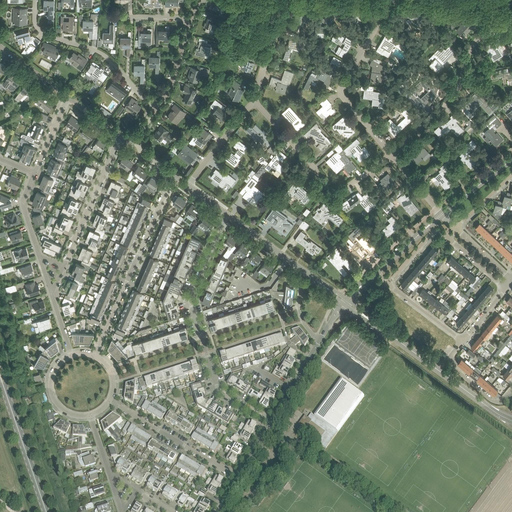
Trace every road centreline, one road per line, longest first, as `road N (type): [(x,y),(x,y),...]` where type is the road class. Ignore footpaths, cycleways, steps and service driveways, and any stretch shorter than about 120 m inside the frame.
road 1 (residential): [(270,422),(218,391),(189,300),(227,214)]
road 2 (tertiary): [(511,421),(345,302)]
road 3 (residential): [(391,155),(451,98),(472,45),(511,2)]
road 4 (residential): [(95,355),(173,175)]
road 5 (residential): [(253,102),(331,191),(391,155)]
road 6 (residential): [(391,155),(340,88),(391,0)]
road 7 (residential): [(156,107),(106,56),(39,29),(35,0)]
road 8 (residential): [(441,232),(433,230),(388,283),(462,341)]
road 9 (residential): [(237,477),(109,400)]
road 10 (unclassified): [(345,302),(227,214)]
road 11 (secondary): [(46,511),(0,375)]
road 12 (residential): [(63,266),(120,137)]
road 13 (tertiary): [(441,213),(345,302)]
